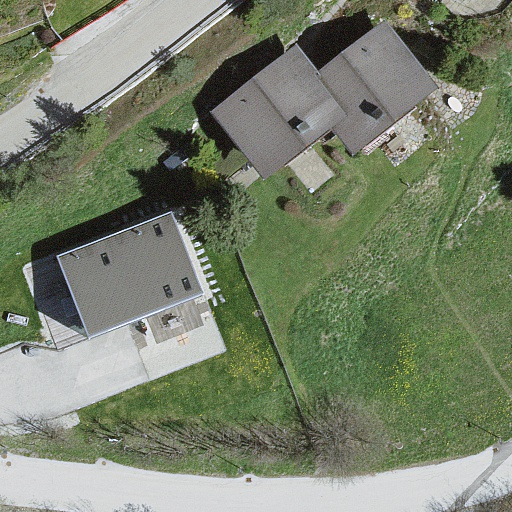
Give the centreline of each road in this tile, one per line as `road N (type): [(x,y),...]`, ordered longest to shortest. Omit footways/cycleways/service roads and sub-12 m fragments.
road 1 (residential): [(0,483),(86,496),(308,503),(456,484),(511,461)]
road 2 (residential): [(194,0),(0,143)]
